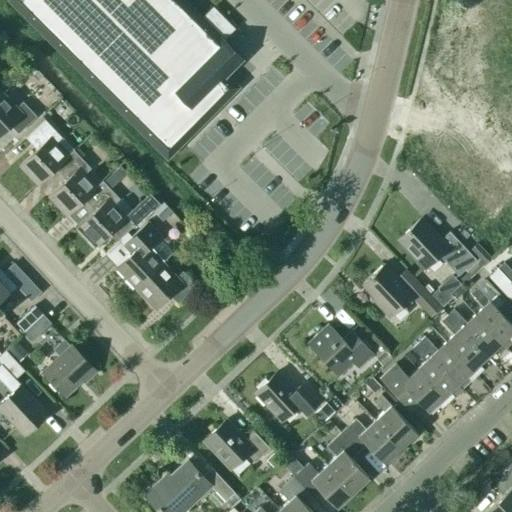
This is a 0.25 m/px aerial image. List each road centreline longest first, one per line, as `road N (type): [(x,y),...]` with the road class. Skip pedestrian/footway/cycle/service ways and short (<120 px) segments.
road 1 (tertiary): [(168,389),(288,275),(345,196),(373,124),(403,0)]
road 2 (residential): [(168,389),(0,214)]
road 3 (residential): [(407,489),(511,391)]
road 4 (tertiary): [(74,481),(168,389)]
